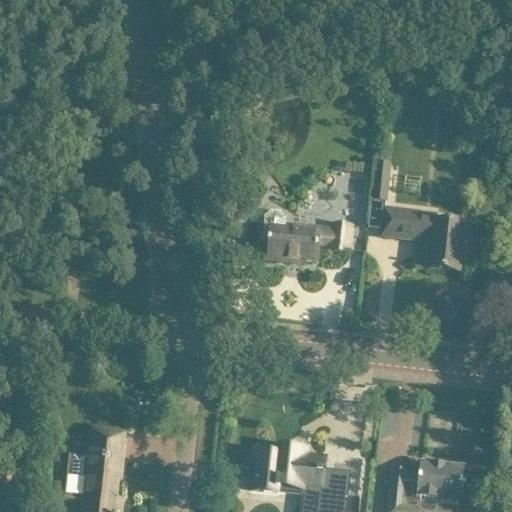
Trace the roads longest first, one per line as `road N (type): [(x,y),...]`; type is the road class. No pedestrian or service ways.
road 1 (residential): [(161,332),(133,0)]
road 2 (tertiary): [(511,373),(194,336)]
road 3 (residential): [(176,511),(194,336)]
road 4 (tertiary): [(161,332),(0,313)]
